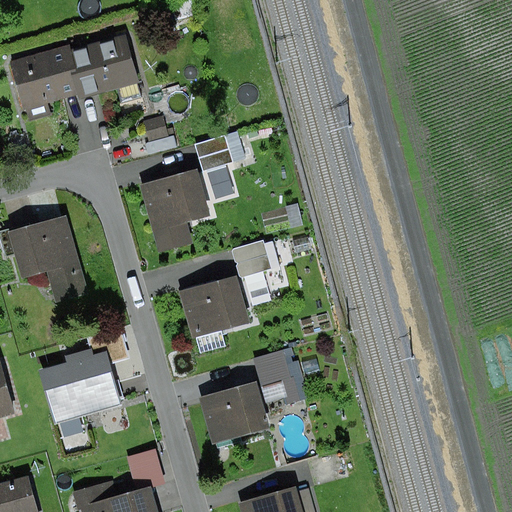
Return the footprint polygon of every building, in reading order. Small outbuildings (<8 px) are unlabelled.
[(127,35),(71,50),(84,94),(84,98),(117,89),(121,103),(140,98),(136,84),(140,83),(127,35)] [(84,94),(71,50),(70,45),(10,62),(24,110),(26,110),(29,122),(51,115),(48,104),(84,94)] [(163,117),(144,122),(149,141),(168,136),(163,117)] [(203,172),(244,160),(237,133),(196,145),(203,172)] [(196,170),(139,185),(158,253),(192,244),(186,223),(209,216),(196,170)] [(298,204),(286,206),(291,227),(302,224),(298,204)] [(67,216),(26,227),(39,273),(47,271),(56,303),(90,293),(67,216)] [(39,273),(26,227),(9,232),(22,279),(39,273)] [(308,237),(293,241),(296,254),(311,250),(308,237)] [(262,240),(233,249),(232,252),(235,262),(237,264),(236,267),(239,276),(242,278),(272,269),(262,240)] [(235,276),(181,291),(194,338),(248,323),(235,276)] [(120,328),(87,338),(91,350),(92,356),(107,352),(111,364),(129,359),(120,328)] [(298,362),(292,364),(290,357),(294,356),(291,347),(252,359),(261,389),(280,383),(287,405),(309,399),(298,362)] [(66,364),(39,372),(54,426),(122,407),(111,364),(107,352),(92,356),(91,350),(64,357),(66,364)] [(0,359),(0,419),(16,415),(0,359)] [(316,359),(303,363),(306,374),(319,371),(316,359)] [(255,383),(200,399),(213,445),(268,429),(255,383)] [(156,450),(127,458),(135,487),(164,479),(156,450)] [(37,511),(27,476),(0,484),(0,511),(37,511)] [(112,482),(72,493),(77,511),(80,511),(158,511),(152,487),(116,497),(112,482)] [(295,488),(238,504),(240,511),(315,511),(309,489),(296,493),(295,488)]
